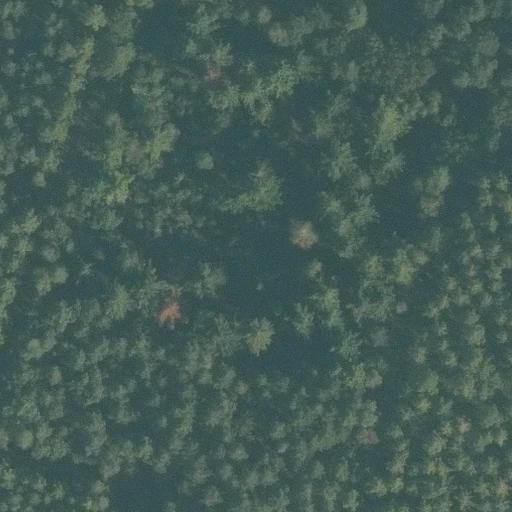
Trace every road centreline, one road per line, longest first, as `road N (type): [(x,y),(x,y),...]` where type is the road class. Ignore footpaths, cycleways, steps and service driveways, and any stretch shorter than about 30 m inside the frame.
road 1 (track): [(104,0),(0,338)]
road 2 (track): [(511,134),(261,0)]
road 3 (track): [(192,511),(0,454)]
